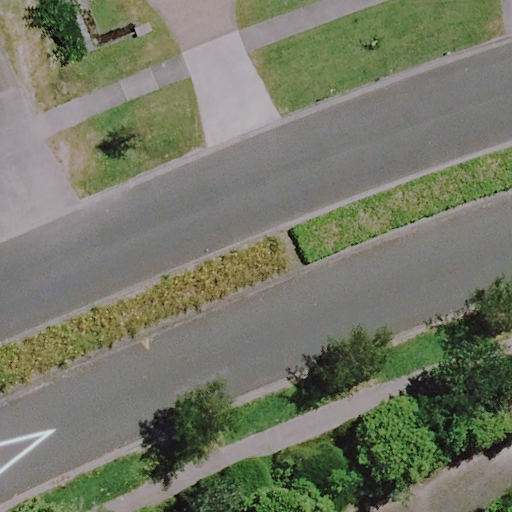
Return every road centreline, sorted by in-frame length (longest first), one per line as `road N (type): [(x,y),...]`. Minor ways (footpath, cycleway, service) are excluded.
road 1 (residential): [(511,226),(287,315),(0,444)]
road 2 (residential): [(0,289),(511,82)]
